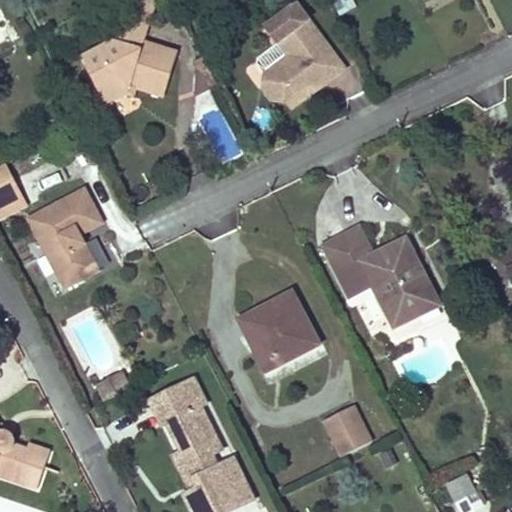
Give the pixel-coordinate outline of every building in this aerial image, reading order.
[(124,0),(122,9),(152,18),(157,0),(124,0)] [(164,98),(170,77),(176,55),(145,46),(152,18),(122,9),(114,41),(78,58),(101,102),(117,93),(131,98),(135,88),(164,98)] [(302,22),(278,40),(287,51),(287,56),(286,60),(286,64),(283,63),(279,62),(265,71),(262,85),(271,98),(286,100),(298,93),(301,98),(337,72),(302,22)] [(190,90),(214,79),(201,54),(193,57),(190,90)] [(298,93),(286,100),(290,105),(301,98),(298,93)] [(87,94),(71,102),(79,117),(95,109),(87,94)] [(0,202),(17,194),(1,163),(0,163),(0,202)] [(83,191),(27,219),(61,288),(94,272),(76,235),(100,223),(83,191)] [(0,215),(22,204),(17,194),(0,202),(0,215)] [(322,240),(324,244),(358,228),(356,223),(322,240)] [(358,228),(324,244),(350,296),(373,285),(393,325),(412,316),(410,312),(436,299),(405,238),(371,255),(358,228)] [(511,247),(493,256),(501,273),(509,270),(511,268),(511,247)] [(257,334),(275,367),(317,345),(290,294),(239,321),(249,338),(257,334)] [(410,312),(412,316),(438,303),(436,299),(410,312)] [(257,334),(249,338),(266,372),(275,367),(257,334)] [(126,390),(119,377),(97,388),(103,401),(104,401),(126,390)] [(192,511),(208,511),(214,509),(215,511),(229,511),(241,506),(229,484),(242,477),(232,457),(216,465),(212,456),(223,451),(201,409),(205,406),(191,380),(147,403),(161,429),(167,426),(181,453),(173,457),(187,484),(195,479),(200,488),(191,493),(184,496),(192,511)] [(341,453),(355,446),(369,439),(353,405),(324,419),(341,453)] [(0,474),(31,486),(43,451),(23,443),(20,449),(8,445),(5,437),(0,435),(0,474)] [(460,511),(473,511),(483,507),(468,476),(448,486),(460,511)] [(242,477),(229,484),(241,506),(254,499),(242,477)] [(195,479),(187,484),(191,493),(200,488),(195,479)]
